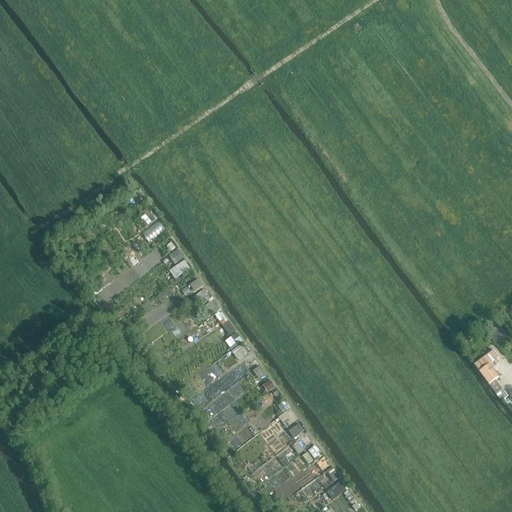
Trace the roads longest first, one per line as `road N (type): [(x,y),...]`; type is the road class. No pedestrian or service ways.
road 1 (track): [(378,0),(31,234)]
road 2 (track): [(436,0),(511,102)]
